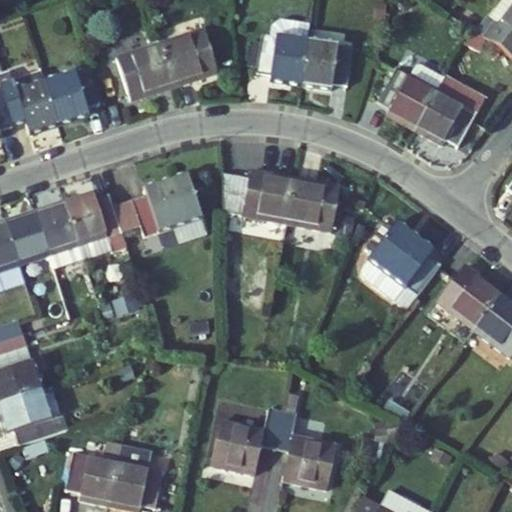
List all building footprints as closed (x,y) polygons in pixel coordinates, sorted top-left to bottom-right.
[(511,0),(500,0),(486,19),(495,25),(483,41),(511,60),(511,0)] [(271,83),(302,87),(308,43),(310,25),(273,20),(271,38),(262,37),(257,75),(272,77),(271,83)] [(217,75),(203,33),(160,47),(174,90),(217,75)] [(352,50),(308,43),(302,87),(331,91),(332,85),(347,87),(352,50)] [(130,104),(174,90),(160,47),(117,61),(130,104)] [(409,80),(395,73),(377,107),(390,114),(387,120),(414,134),(435,94),(442,81),(418,69),(414,70),(409,80)] [(89,71),(45,85),(59,128),(88,119),(86,114),(102,108),(89,71)] [(59,128),(45,85),(17,94),(12,79),(0,82),(0,90),(0,91),(12,129),(26,124),(31,138),(59,128)] [(482,102),(442,81),(435,94),(414,134),(441,148),(444,143),(457,150),(482,102)] [(0,138),(0,139),(0,138),(0,133),(12,129),(0,91),(0,138)] [(287,226),(296,182),(251,174),(250,180),(222,175),(223,214),(287,226)] [(202,221),(188,178),(145,192),(147,197),(132,202),(140,226),(145,239),(202,221)] [(341,190),(296,182),(287,226),(332,234),(341,190)] [(64,206),(79,248),(108,238),(113,255),(127,250),(121,232),(109,196),(95,201),(94,196),(64,206)] [(132,202),(113,208),(121,232),(140,226),(132,202)] [(83,262),(79,248),(64,206),(36,215),(50,257),(55,271),(83,262)] [(7,225),(20,267),(50,257),(36,215),(7,225)] [(352,233),(354,223),(345,221),(342,231),(352,233)] [(406,312),(442,267),(429,257),(432,254),(396,226),(394,229),(385,222),(368,243),(376,250),(368,261),(370,262),(363,271),(364,281),(406,312)] [(0,292),(26,284),(20,267),(7,225),(0,226),(0,292)] [(475,332),(502,297),(466,269),(439,305),(475,332)] [(511,304),(502,297),(475,332),(510,360),(511,357),(511,304)] [(19,322),(0,328),(0,343),(24,336),(19,322)] [(0,358),(28,349),(24,336),(0,343),(0,358)] [(42,393),(28,349),(0,358),(0,405),(1,407),(42,393)] [(19,448),(68,432),(64,418),(52,422),(42,393),(1,407),(10,436),(14,434),(19,448)] [(391,402),(385,411),(394,416),(400,408),(391,402)] [(269,411),(265,433),(220,423),(211,467),(256,476),(261,448),(275,451),(282,414),(269,411)] [(289,453),(283,482),(328,491),(336,448),(292,438),(297,417),(282,414),(275,451),(289,453)] [(122,451),(118,468),(111,507),(135,511),(140,511),(141,508),(156,511),(164,473),(149,470),(152,457),(122,451)] [(89,462),(90,457),(75,454),(67,492),(82,495),(80,501),(111,507),(118,468),(89,462)] [(387,511),(364,500),(357,511),(387,511)]
